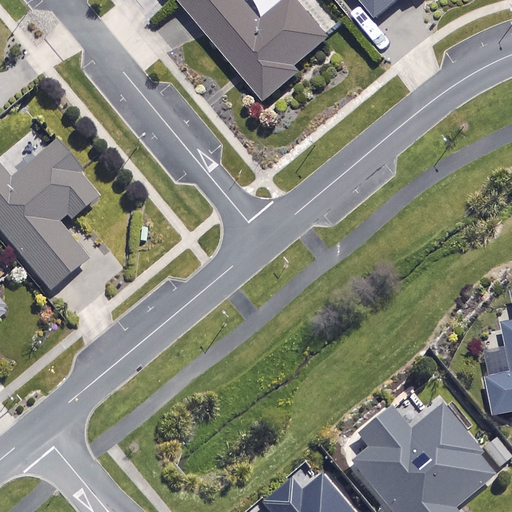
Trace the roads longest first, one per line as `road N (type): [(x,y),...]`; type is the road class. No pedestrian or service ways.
road 1 (residential): [(263,240),(62,0)]
road 2 (residential): [(263,240),(438,96),(511,55)]
road 3 (residential): [(39,427),(263,240)]
